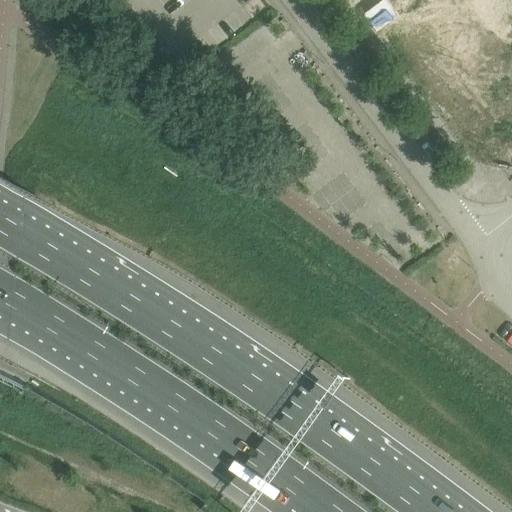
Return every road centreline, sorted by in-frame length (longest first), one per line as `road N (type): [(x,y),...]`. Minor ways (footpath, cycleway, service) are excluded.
road 1 (motorway): [(428,511),(165,324),(0,223)]
road 2 (motorway): [(0,294),(137,376),(329,511)]
road 3 (unclassified): [(487,252),(298,0)]
